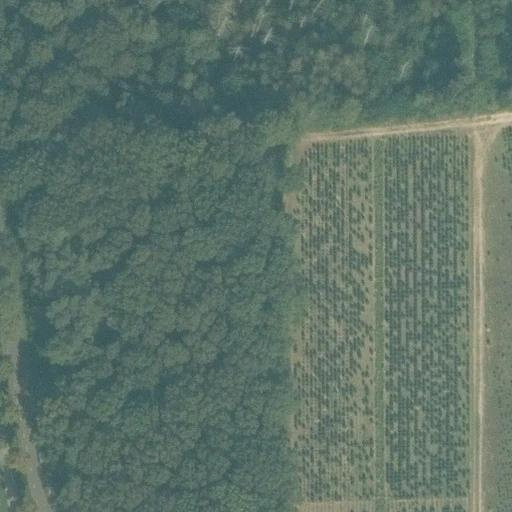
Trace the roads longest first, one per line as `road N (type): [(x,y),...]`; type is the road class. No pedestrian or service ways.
road 1 (track): [(0,175),(511,118)]
road 2 (track): [(473,511),(476,123)]
road 3 (tertiary): [(46,511),(0,286)]
